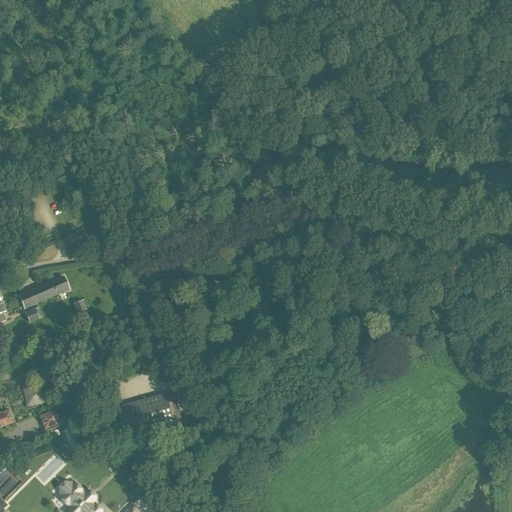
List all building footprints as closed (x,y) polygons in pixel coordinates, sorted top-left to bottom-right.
[(24,309),(69,290),(63,277),(18,296),(24,309)] [(83,301),(74,305),(77,313),(78,313),(79,316),(87,314),(85,310),(86,310),(83,301)] [(39,307),(25,313),(29,324),(43,317),(39,307)] [(40,385),(22,389),(26,407),(44,403),(40,385)] [(167,394),(162,395),(117,408),(126,439),(176,425),(167,394)] [(9,410),(0,413),(0,428),(14,423),(9,410)] [(55,410),(39,417),(44,430),(60,424),(55,410)] [(96,497),(91,492),(84,492),(74,481),(59,497),(69,507),(68,511),(104,511),(96,504),(96,497)]
